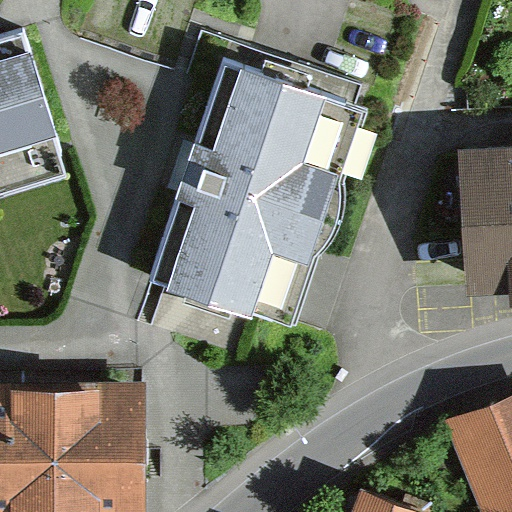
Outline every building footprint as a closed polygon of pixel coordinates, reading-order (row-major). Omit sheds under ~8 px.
[(17,27),(0,31),(0,180),(57,164),(17,27)] [(371,84),(224,39),(151,272),(299,317),(371,84)] [(511,154),(477,155),(482,279),(511,277),(511,154)] [(146,511),(144,370),(0,372),(0,511),(146,511)] [(511,511),(511,403),(458,425),(492,511),(511,511)] [(422,511),(426,501),(360,478),(347,511),(422,511)]
